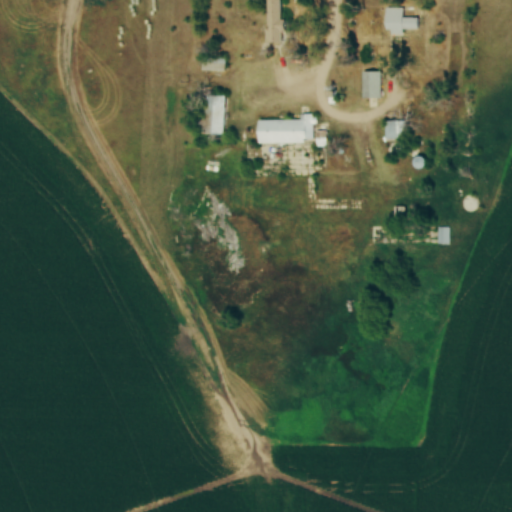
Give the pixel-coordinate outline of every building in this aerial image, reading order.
[(283,44),(283,0),(267,0),(267,44),(283,44)] [(404,8),(386,8),(386,35),(404,35),(404,30),(418,30),(418,19),(404,19),(404,8)] [(380,98),(380,72),(363,72),(363,98),(380,98)] [(203,96),(203,136),(225,136),(225,96),(203,96)] [(302,120),(259,121),(259,144),(315,144),(315,116),(302,116),(302,120)] [(401,139),(401,122),(386,122),(386,139),(401,139)] [(423,170),(426,169),(429,166),(429,163),(428,160),(426,157),(423,156),(419,158),(417,160),(416,163),(417,167),(420,169),(423,170)] [(462,205),(471,214),(481,204),(471,195),(462,205)] [(448,228),(439,228),(439,244),(448,244),(448,228)]
